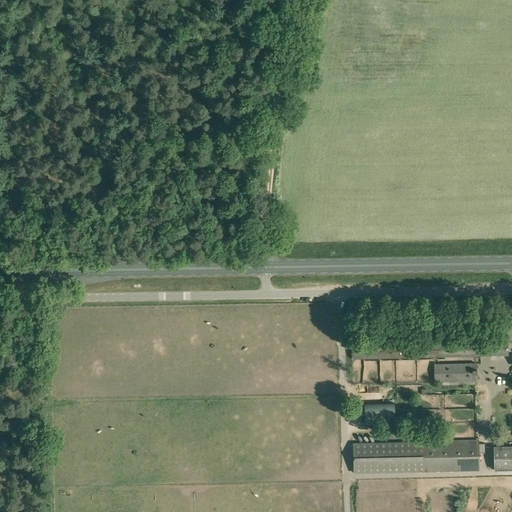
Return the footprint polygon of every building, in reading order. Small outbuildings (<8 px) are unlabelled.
[(351,345),(352,358),(508,355),(508,352),(508,342),(507,342),(507,340),(504,340),(505,341),(491,341),(491,338),(441,339),(441,343),(351,345)] [(442,382),(442,385),(475,384),(475,381),(477,381),(477,362),(434,362),(434,382),(442,382)] [(395,422),(394,403),(364,404),(365,424),(395,422)] [(353,442),(354,472),(479,469),(478,453),(485,453),(485,444),(478,444),(478,439),(353,442)] [(511,444),(493,445),(494,470),(511,469),(511,444)]
